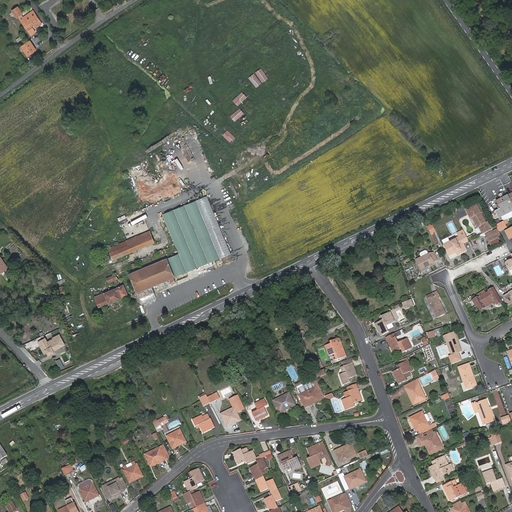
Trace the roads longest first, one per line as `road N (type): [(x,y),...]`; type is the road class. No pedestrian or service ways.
road 1 (primary): [(0,418),(312,265)]
road 2 (primary): [(308,258),(48,384)]
road 3 (primary): [(511,160),(308,258)]
road 4 (primary): [(312,265),(511,168)]
road 5 (residential): [(391,419),(209,446)]
road 6 (residential): [(391,419),(354,324),(312,265)]
road 7 (residential): [(142,0),(0,99)]
